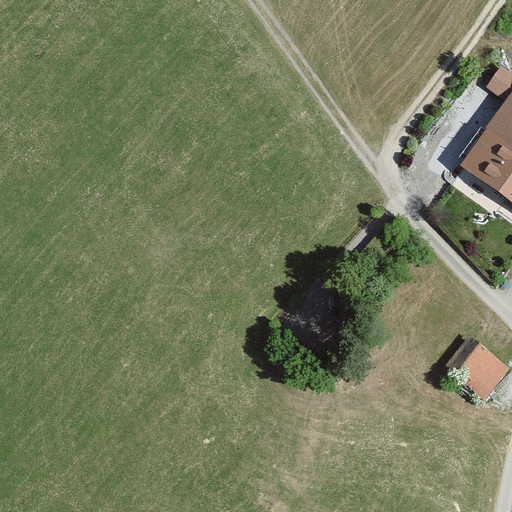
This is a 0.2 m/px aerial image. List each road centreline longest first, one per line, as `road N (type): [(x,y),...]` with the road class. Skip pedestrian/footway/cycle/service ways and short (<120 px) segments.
road 1 (track): [(499,0),(400,131),(384,178),(256,0)]
road 2 (unclassified): [(384,178),(511,311)]
